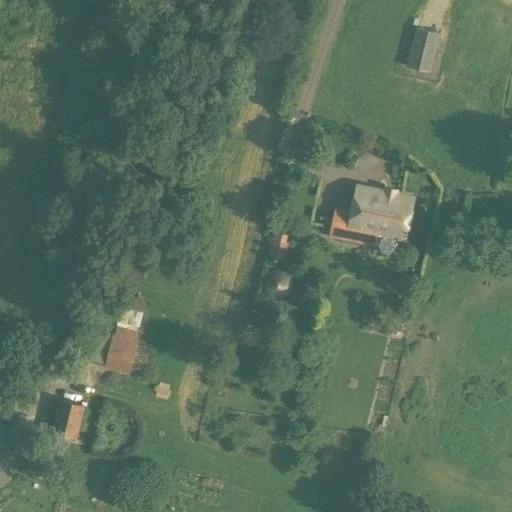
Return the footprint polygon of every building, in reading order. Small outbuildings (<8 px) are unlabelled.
[(430,72),(440,33),(415,27),(406,66),(430,72)] [(357,187),(352,209),(335,206),(329,236),(377,246),(380,232),(404,237),(412,198),(357,187)] [(286,242),(287,235),(274,232),(268,255),(285,259),(289,243),(286,242)] [(115,333),(112,332),(90,327),(84,355),(106,361),(104,367),(129,373),(137,339),(135,339),(137,331),(117,326),(115,333)] [(77,438),(85,405),(60,399),(52,432),(77,438)]
